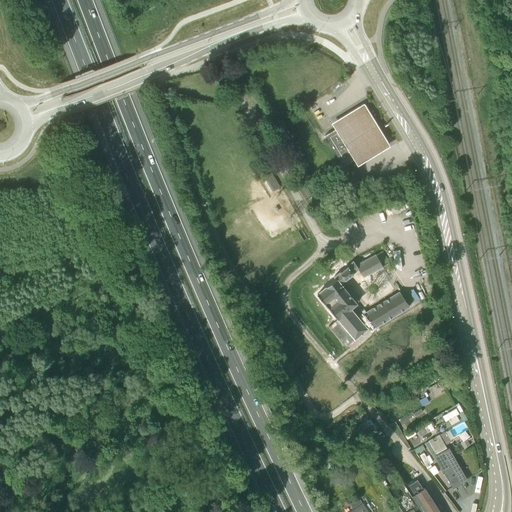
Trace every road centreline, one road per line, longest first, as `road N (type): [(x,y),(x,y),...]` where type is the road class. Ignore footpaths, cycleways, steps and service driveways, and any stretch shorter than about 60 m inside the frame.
road 1 (motorway): [(305,511),(171,217),(85,0)]
road 2 (motorway): [(59,0),(161,255),(278,511)]
road 3 (secondary): [(481,380),(433,180),(374,74)]
road 4 (secondary): [(293,0),(20,105)]
road 5 (secondary): [(27,120),(216,45)]
road 6 (residential): [(448,511),(357,397)]
road 7 (secondary): [(481,380),(499,511)]
